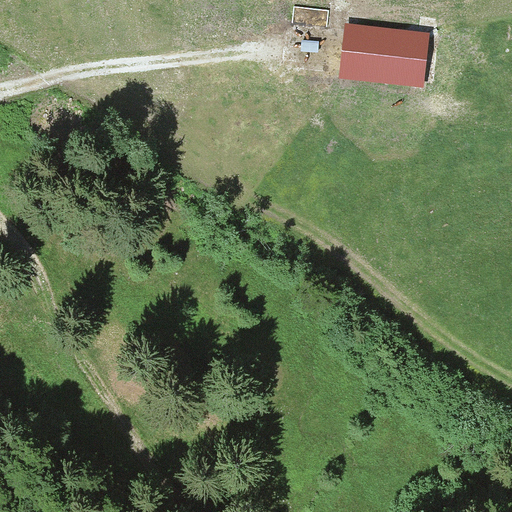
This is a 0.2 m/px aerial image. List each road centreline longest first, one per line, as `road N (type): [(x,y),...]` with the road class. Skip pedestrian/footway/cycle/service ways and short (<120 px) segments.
road 1 (track): [(0,215),(178,511)]
road 2 (track): [(0,87),(77,71),(280,53)]
